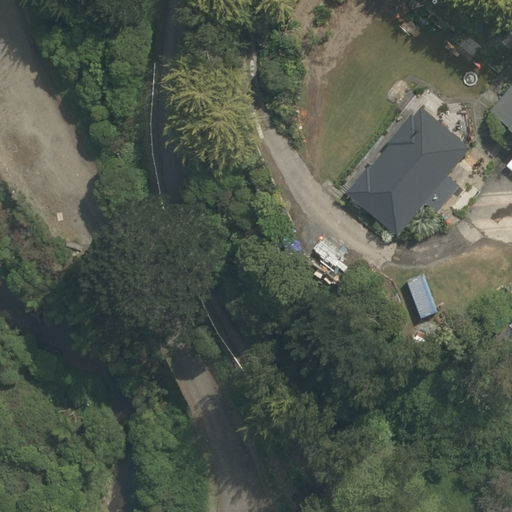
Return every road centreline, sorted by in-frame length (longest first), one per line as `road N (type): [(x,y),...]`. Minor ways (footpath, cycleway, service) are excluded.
road 1 (track): [(254,511),(51,115),(6,0)]
road 2 (residential): [(346,511),(227,331),(186,234),(164,148),(178,0)]
